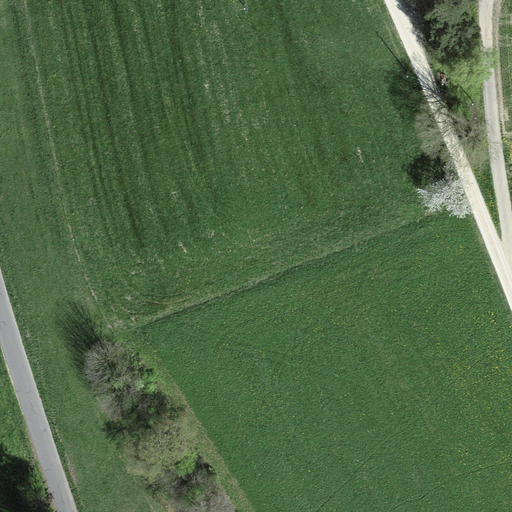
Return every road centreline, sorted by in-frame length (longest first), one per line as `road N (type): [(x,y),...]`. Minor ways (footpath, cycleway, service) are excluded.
road 1 (unclassified): [(389,0),(511,291)]
road 2 (track): [(486,0),(507,278)]
road 3 (unclassified): [(66,511),(0,308)]
